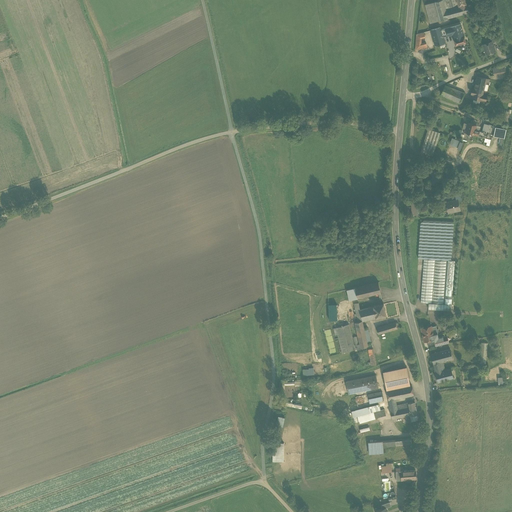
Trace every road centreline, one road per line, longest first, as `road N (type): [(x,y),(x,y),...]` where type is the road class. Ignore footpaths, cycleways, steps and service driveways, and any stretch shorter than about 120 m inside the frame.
road 1 (secondary): [(418,511),(428,398),(399,270),(394,200),(411,0)]
road 2 (track): [(399,130),(335,121),(240,129),(0,218)]
road 3 (track): [(231,132),(259,231),(266,299),(272,368),(264,484)]
road 4 (track): [(171,511),(259,480),(291,511)]
road 5 (track): [(231,132),(201,0)]
